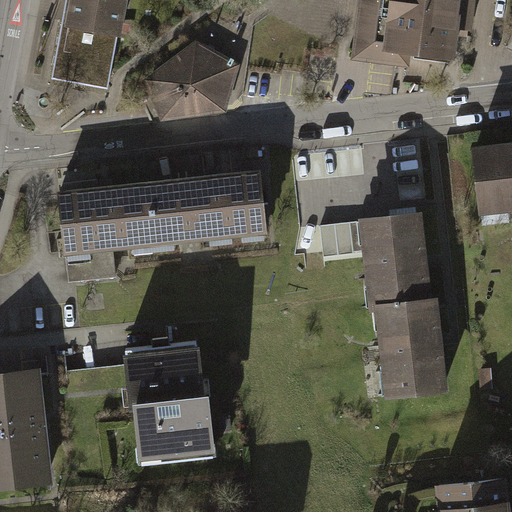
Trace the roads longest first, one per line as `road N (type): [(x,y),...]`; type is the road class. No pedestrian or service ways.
road 1 (residential): [(0,151),(511,97)]
road 2 (residential): [(0,346),(123,333)]
